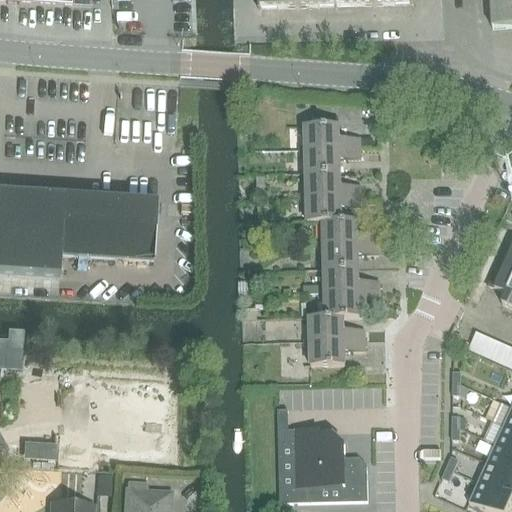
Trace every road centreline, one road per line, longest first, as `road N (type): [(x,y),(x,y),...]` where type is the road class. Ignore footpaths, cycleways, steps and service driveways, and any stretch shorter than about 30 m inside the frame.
road 1 (unclassified): [(511,105),(412,80),(0,53)]
road 2 (residential): [(408,511),(408,346),(511,111)]
